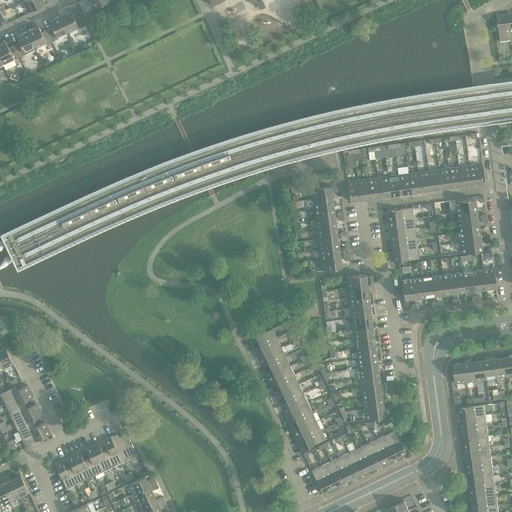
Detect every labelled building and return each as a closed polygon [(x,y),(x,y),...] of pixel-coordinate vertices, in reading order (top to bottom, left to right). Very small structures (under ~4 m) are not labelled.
[(43,0),(26,0),(24,1),(28,12),(45,4),(43,0)] [(90,0),(94,8),(110,0),(90,0)] [(71,11),(60,16),(68,34),(85,26),(79,15),(74,17),(71,11)] [(511,40),(508,14),(497,16),(500,41),(511,40)] [(52,28),(47,30),(52,42),(68,34),(60,16),(49,21),(52,28)] [(38,26),(27,32),(36,49),(52,42),(47,30),(41,33),(38,26)] [(20,43),(14,46),(20,57),(36,49),(27,32),(17,37),(20,43)] [(0,44),(0,57),(3,65),(6,69),(16,65),(14,60),(20,57),(14,46),(9,48),(6,42),(0,44)] [(22,72),(21,75),(22,79),(28,76),(29,76),(26,70),(22,72)] [(480,164),(469,165),(472,184),(482,183),(480,164)] [(469,165),(459,167),(461,186),(472,184),(469,165)] [(459,167),(449,168),(451,187),(461,186),(459,167)] [(449,168),(439,169),(441,189),(451,187),(449,168)] [(439,169),(429,171),(431,190),(441,189),(439,169)] [(429,171),(418,172),(421,191),(431,190),(429,171)] [(418,172),(408,174),(411,193),(421,191),(418,172)] [(408,174),(398,175),(401,194),(411,193),(408,174)] [(398,175),(388,176),(391,195),(401,194),(398,175)] [(388,176),(378,178),(381,197),(391,195),(388,176)] [(378,178),(368,179),(370,198),(381,197),(378,178)] [(368,179),(358,180),(360,199),(370,198),(368,179)] [(360,199),(358,180),(347,182),(350,201),(360,199)] [(312,188),(313,199),(332,196),(331,186),(312,188)] [(332,196),(313,199),(314,209),(334,207),(332,196)] [(456,201),(458,212),(477,209),(475,199),(456,201)] [(334,207),(314,209),(316,219),(335,217),(334,207)] [(387,211),(388,221),(414,218),(412,207),(387,211)] [(477,209),(458,212),(459,222),(478,220),(477,209)] [(335,217),(316,219),(317,229),(336,227),(335,217)] [(414,218),(388,221),(390,231),(415,228),(414,218)] [(478,220),(459,222),(460,232),(479,230),(478,220)] [(336,227),(317,229),(319,239),(338,237),(336,227)] [(415,228),(390,231),(391,242),(417,238),(415,228)] [(479,230),(460,232),(462,242),(481,240),(479,230)] [(338,237),(319,239),(320,250),(339,247),(338,237)] [(417,238),(391,242),(392,252),(418,248),(417,238)] [(481,240),(462,242),(463,253),(482,250),(481,240)] [(339,247),(320,250),(321,260),(340,257),(339,247)] [(418,248),(392,252),(394,262),(420,259),(418,248)] [(340,257),(321,260),(323,270),(342,268),(340,257)] [(493,268),(483,270),(485,289),(496,287),(493,268)] [(483,270),(473,271),(475,290),(485,289),(483,270)] [(473,271),(463,272),(465,291),(475,290),(473,271)] [(463,272),(453,274),(455,293),(465,291),(463,272)] [(453,274),(442,275),(445,294),(455,293),(453,274)] [(347,277),(348,288),(367,285),(366,275),(347,277)] [(442,275),(432,276),(435,296),(445,294),(442,275)] [(432,276),(422,278),(425,297),(435,296),(432,276)] [(422,278),(412,279),(415,298),(425,297),(422,278)] [(415,298),(412,279),(402,281),(404,300),(415,298)] [(367,285),(348,288),(349,298),(368,295),(367,285)] [(368,295),(349,298),(351,308),(370,305),(368,295)] [(370,305),(351,308),(352,318),(371,316),(370,305)] [(371,316),(352,318),(353,328),(373,326),(371,316)] [(373,326),(353,328),(355,338),(374,336),(373,326)] [(249,339),(254,349),(277,338),(272,328),(249,339)] [(374,336),(355,338),(356,348),(375,346),(374,336)] [(277,338),(254,349),(258,358),(281,347),(277,338)] [(375,346),(356,348),(358,359),(377,356),(375,346)] [(281,347),(258,358),(262,367),(286,356),(281,347)] [(0,348),(0,361),(4,370),(14,365),(6,348),(1,350),(0,348)] [(286,356),(262,367),(267,377),(290,365),(286,356)] [(377,356),(358,359),(359,369),(378,366),(377,356)] [(504,358),(494,359),(497,378),(507,377),(504,358)] [(494,359),(484,360),(487,379),(497,378),(494,359)] [(484,360),(474,362),(477,381),(487,379),(484,360)] [(474,362),(464,363),(467,382),(477,381),(474,362)] [(467,382),(464,363),(453,364),(456,384),(467,382)] [(290,365),(267,377),(271,386),(295,375),(290,365)] [(378,366),(359,369),(360,379),(379,376),(378,366)] [(295,375),(271,386),(276,395),(299,384),(295,375)] [(379,376),(360,379),(362,389),(381,386),(379,376)] [(299,384),(276,395),(280,404),(303,393),(299,384)] [(0,394),(5,403),(30,391),(27,385),(18,389),(16,386),(0,394)] [(381,386),(362,389),(363,399),(382,396),(381,386)] [(30,391),(5,403),(9,412),(25,405),(24,402),(33,398),(30,391)] [(303,393),(280,404),(284,413),(308,402),(303,393)] [(382,396),(363,399),(364,409),(383,406),(382,396)] [(308,402),(284,413),(289,423),(312,411),(308,402)] [(25,405),(9,412),(14,422),(39,410),(36,403),(27,408),(25,405)] [(459,408),(460,418),(486,415),(484,404),(459,408)] [(383,406),(364,409),(366,420),(385,417),(383,406)] [(39,410),(14,422),(18,431),(34,423),(33,420),(42,416),(39,410)] [(312,411),(289,423),(293,432),(317,421),(312,411)] [(486,415),(460,418),(461,428),(487,425),(486,415)] [(317,421),(293,432),(298,441),(321,430),(317,421)] [(34,423),(18,431),(23,440),(48,428),(45,422),(35,426),(34,423)] [(404,433),(411,430),(408,424),(402,427),(404,433)] [(487,425),(461,428),(463,439),(488,435),(487,425)] [(48,428),(23,440),(27,450),(43,442),(41,439),(51,434),(48,428)] [(321,430),(298,441),(302,451),(326,439),(321,430)] [(395,430),(386,435),(397,458),(406,454),(395,430)] [(114,435),(110,437),(122,462),(130,459),(132,462),(139,459),(127,433),(116,438),(114,435)] [(386,435),(376,439),(387,463),(397,458),(386,435)] [(488,435),(463,439),(464,449),(490,445),(488,435)] [(108,450),(105,451),(113,467),(122,462),(110,437),(104,440),(108,450)] [(376,439),(367,444),(378,467),(387,463),(376,439)] [(98,443),(92,446),(104,471),(113,467),(105,451),(102,453),(98,443)] [(367,444),(358,448),(369,471),(378,467),(367,444)] [(490,445),(464,449),(466,459),(491,455),(490,445)] [(90,459),(87,460),(95,476),(104,471),(92,446),(86,449),(90,459)] [(358,448),(349,452),(360,476),(369,471),(358,448)] [(80,452),(73,455),(85,480),(95,476),(87,460),(84,461),(80,452)] [(349,452),(340,457),(351,480),(360,476),(349,452)] [(72,467),(69,469),(76,484),(85,480),(73,455),(67,458),(72,467)] [(491,455),(466,459),(467,469),(493,465),(491,455)] [(340,457),(330,461),(342,485),(351,480),(340,457)] [(76,484),(69,469),(66,470),(61,461),(55,464),(66,489),(76,484)] [(330,461),(321,466),(332,489),(342,485),(330,461)] [(493,465),(467,469),(468,479),(494,476),(493,465)] [(332,489),(321,466),(312,470),(323,494),(332,489)] [(21,476),(11,480),(20,498),(29,493),(21,476)] [(128,485),(132,494),(157,483),(154,478),(147,481),(145,476),(128,485)] [(494,476),(468,479),(470,489),(495,486),(494,476)] [(11,480),(2,485),(10,502),(20,498),(11,480)] [(157,483),(132,494),(137,503),(154,495),(152,491),(159,487),(157,483)] [(2,485),(0,485),(0,503),(1,506),(10,502),(2,485)] [(495,486),(470,489),(471,499),(497,496),(495,486)] [(154,495),(137,503),(140,511),(142,511),(165,501),(163,496),(156,500),(154,495)] [(497,496),(471,499),(472,509),(498,506),(497,496)] [(165,501),(142,511),(161,511),(161,509),(168,506),(165,501)] [(387,509),(388,511),(405,511),(409,510),(404,501),(387,509)] [(70,511),(94,511),(96,511),(91,503),(92,502),(70,511)]
